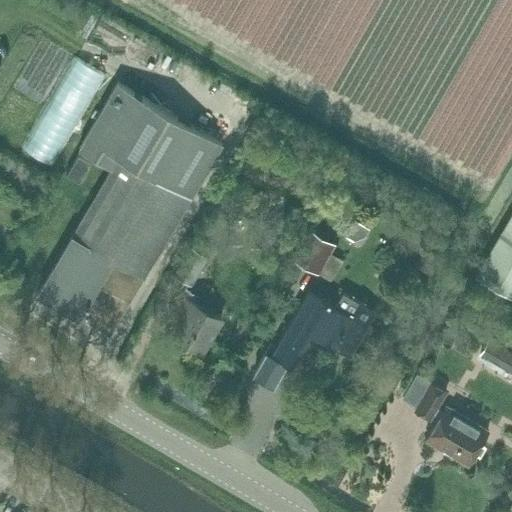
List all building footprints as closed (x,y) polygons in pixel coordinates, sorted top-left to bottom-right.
[(71,160),(115,65),(85,51),(41,146),(71,160)] [(110,333),(223,142),(119,81),(78,148),(112,169),(38,292),(110,333)] [(91,161),(78,153),(66,173),(79,180),(91,161)] [(312,215),(307,212),(291,203),(284,215),(305,228),(312,215)] [(511,296),(511,208),(474,275),(511,296)] [(356,220),(346,235),(355,240),(365,236),(370,228),(356,220)] [(336,243),(312,229),(295,260),(318,274),(336,243)] [(209,257),(190,245),(173,274),(192,286),(209,257)] [(271,342),(254,371),(275,382),(287,361),(292,364),(310,333),(350,355),(376,310),(361,301),(353,315),(308,289),(303,298),(276,345),(271,342)] [(202,349),(222,315),(183,292),(174,306),(184,311),(172,331),(202,349)] [(511,339),(507,337),(499,357),(511,361),(511,339)] [(489,338),(480,353),(492,360),(501,345),(489,338)] [(469,464),(488,430),(445,405),(443,409),(438,406),(446,391),(431,382),(415,409),(431,418),(433,415),(438,418),(426,439),(469,464)]
